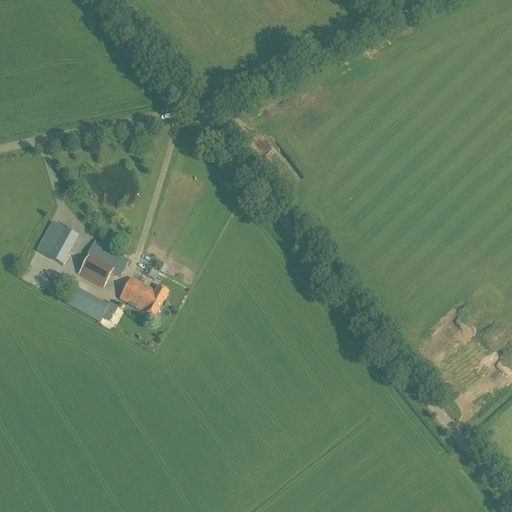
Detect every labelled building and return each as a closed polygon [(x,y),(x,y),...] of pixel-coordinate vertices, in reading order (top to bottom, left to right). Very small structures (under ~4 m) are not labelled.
[(307,134),(295,144),(308,160),(320,150),(307,134)] [(88,224),(97,226),(100,213),(92,211),(88,224)] [(55,227),(40,253),(63,266),(78,240),(55,227)] [(120,278),(129,261),(95,242),(88,254),(90,255),(79,275),(103,289),(112,273),(120,278)] [(141,262),(138,270),(146,272),(148,265),(141,262)] [(156,299),(163,303),(169,293),(158,287),(155,292),(131,279),(126,288),(151,302),(153,303),(156,299)] [(110,307),(109,306),(73,287),(64,303),(100,322),(107,326),(114,314),(120,317),(123,310),(116,306),(115,309),(111,306),(110,307)] [(151,302),(126,288),(120,300),(155,319),(163,303),(156,299),(153,303),(151,302)]
